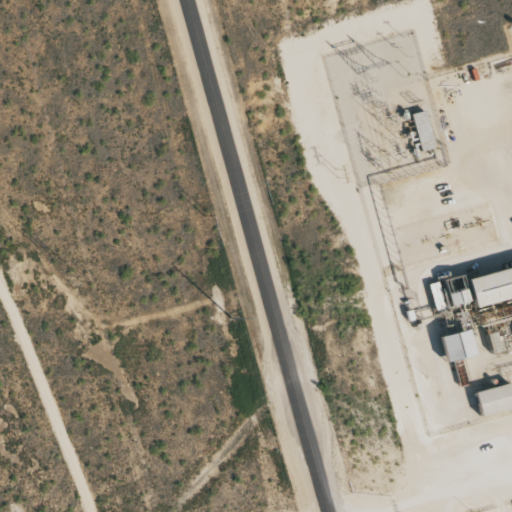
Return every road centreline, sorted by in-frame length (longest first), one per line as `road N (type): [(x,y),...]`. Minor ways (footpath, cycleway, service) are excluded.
road 1 (secondary): [(328,511),(185,0)]
road 2 (track): [(511,468),(355,511)]
